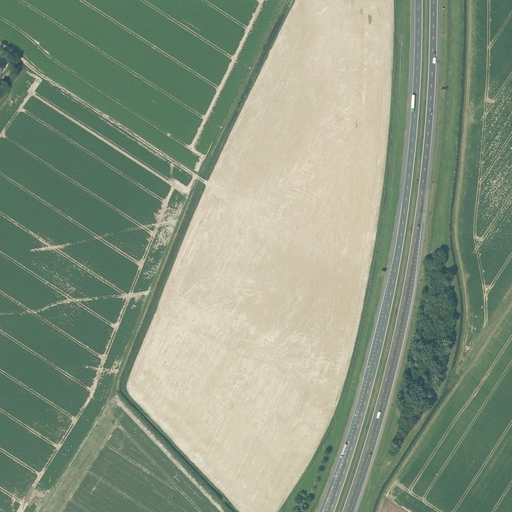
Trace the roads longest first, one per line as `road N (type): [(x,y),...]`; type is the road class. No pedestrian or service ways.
road 1 (motorway): [(418,0),(397,260),(330,511)]
road 2 (motorway): [(346,511),(385,382),(415,233),(432,0)]
